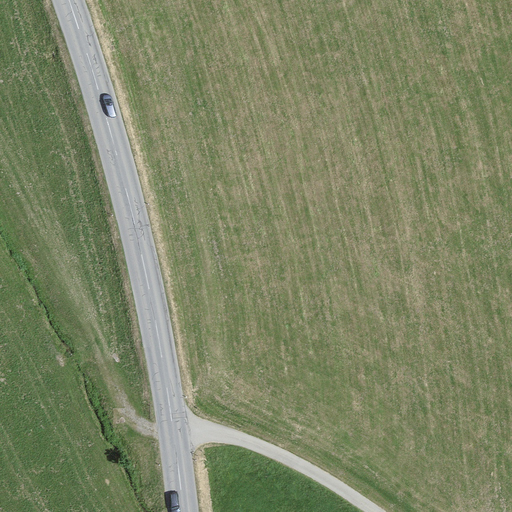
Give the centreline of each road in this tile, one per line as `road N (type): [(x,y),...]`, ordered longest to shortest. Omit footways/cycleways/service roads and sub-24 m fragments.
road 1 (secondary): [(66,0),(132,216),(180,511)]
road 2 (track): [(172,426),(249,440),(377,511)]
